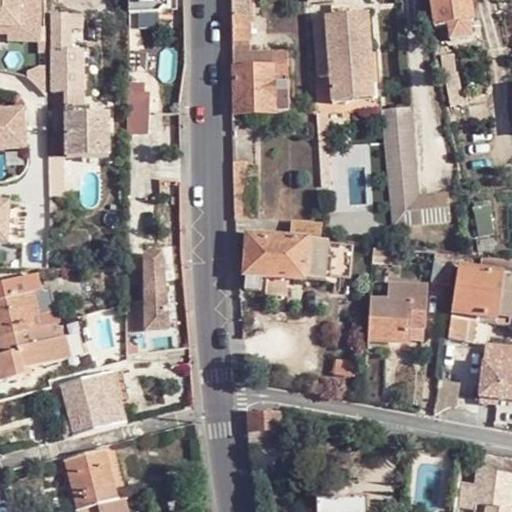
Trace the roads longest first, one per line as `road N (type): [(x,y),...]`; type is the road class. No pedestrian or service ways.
road 1 (tertiary): [(220,389),(205,0)]
road 2 (residential): [(220,389),(511,437)]
road 3 (unknown): [(29,480),(223,434)]
road 4 (tertiary): [(235,511),(220,389)]
